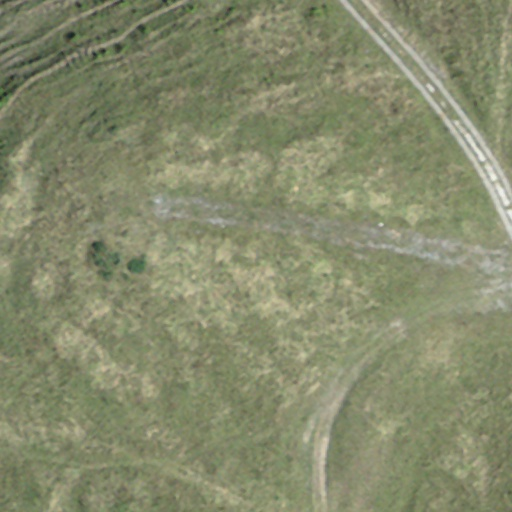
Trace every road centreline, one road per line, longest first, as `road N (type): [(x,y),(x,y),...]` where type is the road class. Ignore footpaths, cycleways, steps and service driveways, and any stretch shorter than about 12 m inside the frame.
road 1 (track): [(511,259),(377,331),(331,384),(308,454)]
road 2 (track): [(511,219),(457,109),(368,0)]
